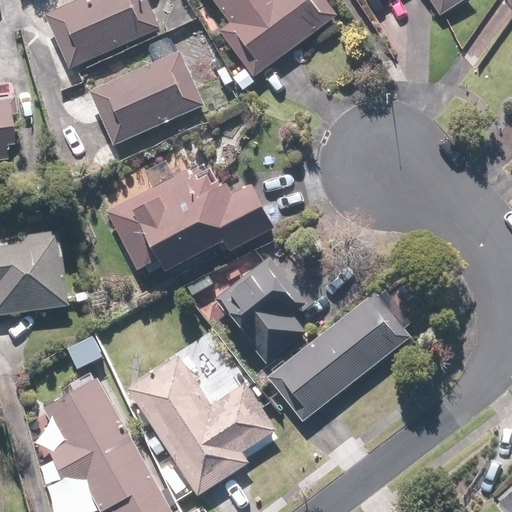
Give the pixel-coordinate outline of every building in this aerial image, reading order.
[(151,0),(76,0),(48,13),(71,66),(163,26),(151,0)] [(218,0),(249,46),(240,52),(255,75),(338,19),(325,0),(218,0)] [(433,0),(443,15),(466,0),(433,0)] [(24,27),(0,32),(0,83),(34,77),(24,27)] [(94,88),(116,144),(207,106),(184,51),(94,88)] [(0,160),(12,159),(9,145),(19,143),(11,88),(0,89),(0,160)] [(168,164),(101,195),(136,269),(164,256),(171,271),(232,242),(235,249),(280,228),(258,182),(235,193),(218,158),(174,178),(168,164)] [(61,230),(0,238),(0,316),(72,307),(61,230)] [(259,270),(249,256),(228,272),(236,281),(218,295),(271,364),(311,333),(297,315),(312,304),(276,257),(259,270)] [(414,337),(378,291),(270,376),(306,422),(414,337)] [(99,334),(69,347),(80,371),(109,358),(99,334)] [(201,495),(254,461),(248,453),(281,432),(261,400),(266,397),(245,365),(240,368),(205,335),(130,383),(201,495)] [(50,442),(72,482),(87,474),(104,507),(112,503),(117,511),(175,511),(102,374),(47,403),(63,435),(50,442)] [(511,511),(511,495),(502,504),(508,511),(511,511)]
